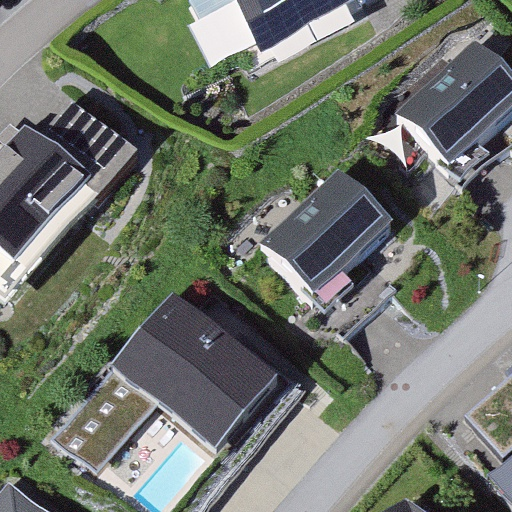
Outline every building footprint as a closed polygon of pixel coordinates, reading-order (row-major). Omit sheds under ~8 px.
[(230,0),(262,61),(380,0),(230,0)] [(511,92),(471,49),(388,128),(444,186),(453,178),(469,191),(493,170),(511,152),(511,149),(500,134),(511,122),(511,92)] [(25,136),(0,164),(0,271),(14,284),(85,199),(98,211),(138,165),(70,108),(37,146),(25,136)] [(326,184),(243,262),(300,321),(308,312),(344,349),(366,328),(390,305),(355,269),(383,243),(326,184)] [(174,304),(55,440),(98,477),(161,405),(218,454),(274,390),(174,304)] [(511,387),(472,421),(508,465),(511,461),(511,387)] [(30,511),(9,493),(0,503),(0,511),(30,511)]
